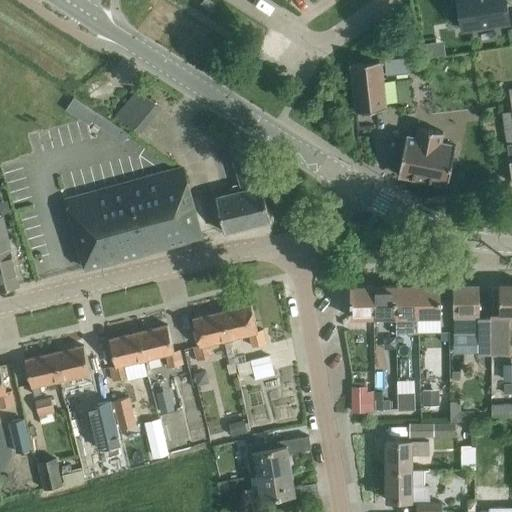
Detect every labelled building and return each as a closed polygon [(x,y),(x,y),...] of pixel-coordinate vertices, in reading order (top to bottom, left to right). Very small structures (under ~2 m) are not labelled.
[(505,0),(457,0),(462,28),(509,21),(505,0)] [(406,57),(383,60),(385,74),(407,72),(406,57)] [(350,63),(356,111),(385,108),(380,60),(350,63)] [(507,143),(510,163),(511,177),(511,87),(508,88),(511,110),(502,111),(504,126),(507,143)] [(137,91),(125,106),(116,117),(140,133),(160,106),(137,91)] [(215,196),(224,231),(270,220),(261,185),(248,140),(247,141),(231,126),(222,134),(228,145),(238,183),(231,185),(232,187),(227,188),(229,193),(215,196)] [(398,174),(447,184),(455,144),(440,141),(442,131),(418,126),(416,136),(406,134),(398,174)] [(66,199),(85,267),(201,236),(183,168),(66,199)] [(0,208),(0,289),(18,285),(13,266),(0,216),(2,216),(0,208)] [(491,313),(491,316),(492,353),(511,353),(510,314),(511,314),(511,283),(499,283),(500,313),(491,313)] [(417,284),(395,285),(395,316),(395,332),(417,331),(417,315),(418,316),(417,284)] [(417,284),(418,316),(440,315),(440,284),(417,284)] [(453,304),(453,321),(453,334),(477,334),(477,316),(479,316),(479,284),(453,284),(453,304)] [(350,317),(373,316),(372,285),(350,285),(350,317)] [(372,285),(373,316),(395,316),(395,285),(372,285)] [(250,303),(221,310),(228,339),(250,333),(253,346),(266,342),(262,328),(257,330),(250,303)] [(192,318),(197,337),(199,345),(195,346),(198,360),(211,357),(208,344),(228,339),(221,310),(192,318)] [(477,334),(477,353),(492,353),(491,316),(479,316),(477,316),(477,334)] [(167,324),(138,331),(145,359),(167,354),(171,367),(183,364),(180,350),(174,351),(172,343),(167,324)] [(108,338),(113,357),(115,365),(110,367),(114,381),(128,377),(124,364),(145,359),(138,331),(108,338)] [(83,344),(55,351),(61,379),(66,398),(95,391),(84,344),(83,344)] [(55,351),(25,358),(29,378),(31,386),(33,394),(41,393),(39,384),(61,379),(55,351)] [(253,371),(254,378),(274,373),(269,355),(245,361),(243,354),(232,357),(234,364),(236,364),(239,375),(253,371)] [(411,360),(393,361),(393,390),(412,390),(411,360)] [(511,362),(502,363),(502,380),(511,380),(511,362)] [(0,367),(0,400),(2,408),(16,404),(12,390),(6,392),(0,367)] [(460,371),(451,371),(451,380),(460,380),(460,371)] [(373,389),(389,390),(390,377),(374,376),(373,389)] [(511,382),(503,383),(503,393),(511,393),(511,382)] [(366,385),(351,385),(351,410),(366,410),(366,385)] [(438,405),(438,388),(422,388),(422,405),(438,405)] [(414,390),(396,391),(396,396),(397,407),(397,409),(415,408),(415,407),(414,390)] [(129,396),(112,400),(119,428),(135,424),(129,396)] [(163,396),(155,398),(158,410),(171,407),(169,400),(163,396)] [(36,401),(39,415),(55,412),(51,397),(36,401)] [(110,399),(88,405),(97,448),(120,443),(110,399)] [(450,420),(474,420),(473,410),(459,410),(459,400),(450,400),(450,420)] [(511,402),(490,403),(491,420),(511,419),(511,402)] [(22,418),(9,421),(17,451),(30,448),(22,418)] [(243,418),(228,421),(231,435),(246,432),(243,418)] [(409,433),(455,434),(455,423),(409,422),(409,433)] [(255,463),(257,474),(291,468),(288,451),(310,447),(308,434),(276,439),(277,445),(246,450),(249,464),(255,463)] [(385,439),(386,469),(424,469),(412,468),(412,453),(427,454),(428,440),(405,439),(385,439)] [(474,449),(460,450),(461,469),(474,469),(474,449)] [(39,465),(38,466),(44,488),(45,488),(62,483),(55,459),(38,463),(39,465)] [(61,473),(64,483),(84,478),(82,468),(61,473)] [(291,468),(257,474),(258,484),(252,485),(254,499),(285,494),(286,499),(318,494),(316,481),(293,484),(291,468)] [(386,498),(406,498),(428,499),(428,485),(423,485),(424,469),(386,469),(386,498)] [(415,503),(415,511),(441,511),(441,502),(415,503)]
